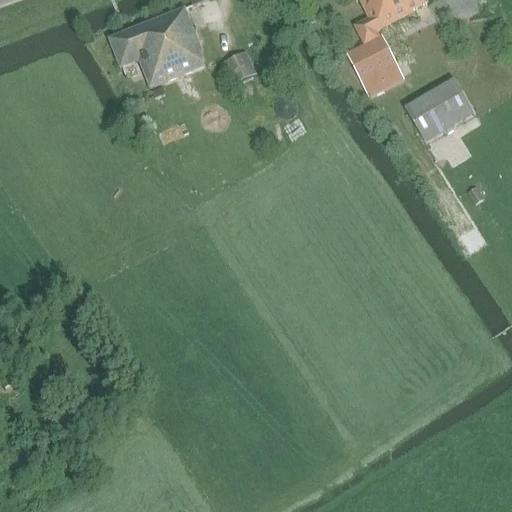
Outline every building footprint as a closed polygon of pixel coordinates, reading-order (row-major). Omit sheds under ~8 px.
[(189,0),(193,9),(209,2),(208,0),(189,0)] [(352,28),(363,49),(381,40),(377,34),(412,16),(411,14),(426,6),(422,0),(355,0),(367,21),(352,28)] [(203,70),(198,57),(200,56),(183,13),(107,43),(118,73),(138,65),(148,92),(203,70)] [(366,100),(402,83),(381,40),(363,49),(345,58),(366,100)] [(246,54),(223,65),(233,88),(257,76),(246,54)] [(455,82),(405,111),(426,146),(475,117),(455,82)] [(293,120),(297,115),(298,107),(294,103),(287,100),(279,102),(276,107),(275,114),(279,120),(286,122),(293,120)] [(9,370),(0,375),(0,384),(5,393),(19,384),(9,370)]
